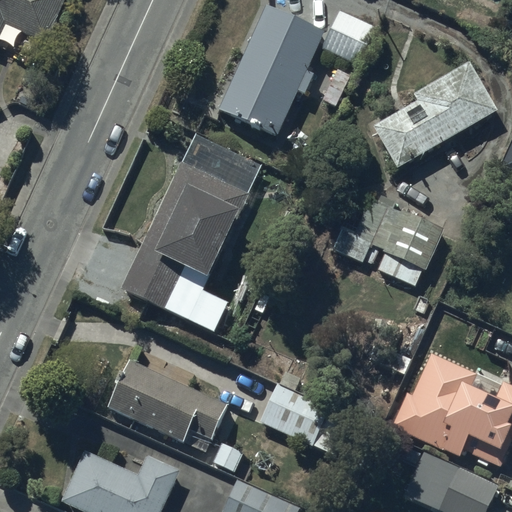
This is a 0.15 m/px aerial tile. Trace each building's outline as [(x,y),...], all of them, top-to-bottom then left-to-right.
[(67,0),(0,0),(0,36),(4,27),(47,46),(67,0)] [(326,32),(267,6),(220,111),(279,137),(326,32)] [(379,29),(340,12),(324,51),(362,67),(379,29)] [(420,104),(376,129),(398,169),(500,113),(471,62),(414,94),(420,104)] [(250,195),(183,163),(122,290),(190,322),(250,195)] [(426,272),(443,230),(358,195),(335,252),(364,264),(371,247),(385,253),(378,271),(415,286),(422,271),(426,272)] [(0,196),(0,228),(12,202),(0,196)] [(253,264),(233,255),(221,281),(241,291),(253,264)] [(409,394),(393,428),(460,459),(464,452),(500,468),(511,442),(511,386),(504,383),(495,401),(471,390),(477,377),(431,356),(413,396),(409,394)] [(228,406),(132,362),(110,409),(206,454),(228,406)] [(278,387),(261,423),(313,448),(330,411),(278,387)] [(140,477),(86,453),(63,504),(80,511),(163,511),(181,473),(148,458),(140,477)] [(487,511),(499,488),(461,469),(440,511),(487,511)] [(301,511),(302,510),(238,481),(223,511),(301,511)]
